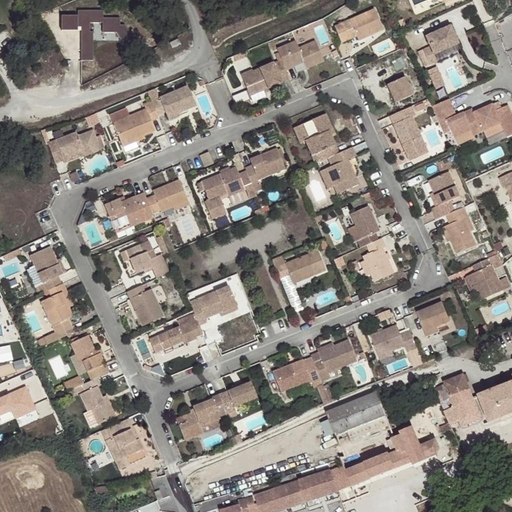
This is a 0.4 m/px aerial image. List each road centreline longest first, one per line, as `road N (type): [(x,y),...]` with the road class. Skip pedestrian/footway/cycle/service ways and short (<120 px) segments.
road 1 (residential): [(432,365),(174,476)]
road 2 (unclassified): [(28,109),(205,56)]
